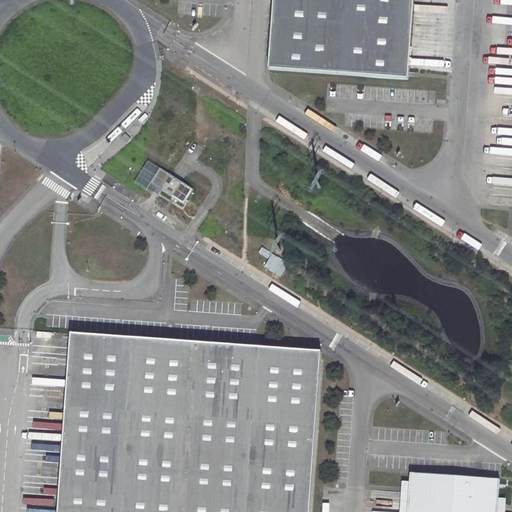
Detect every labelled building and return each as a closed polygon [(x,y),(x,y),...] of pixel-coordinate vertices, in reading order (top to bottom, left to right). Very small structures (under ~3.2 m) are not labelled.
[(411,0),(271,0),(266,67),(405,78),(411,0)] [(146,182),(155,167),(144,160),(130,182),(154,197),(158,190),(146,182)] [(189,188),(155,167),(146,182),(158,190),(179,204),(189,188)] [(305,511),(317,350),(66,333),(53,511),(305,511)] [(492,511),(495,477),(406,471),(402,511),(492,511)]
